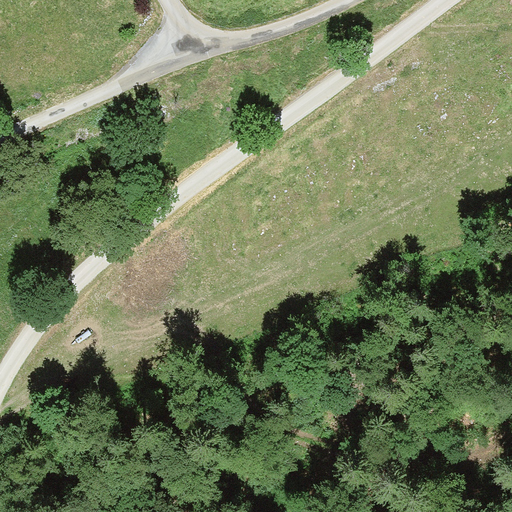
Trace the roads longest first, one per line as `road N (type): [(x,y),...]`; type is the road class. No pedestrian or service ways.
road 1 (unclassified): [(455,0),(93,264),(22,347),(0,388)]
road 2 (unclassified): [(357,0),(253,45),(172,66),(0,142)]
